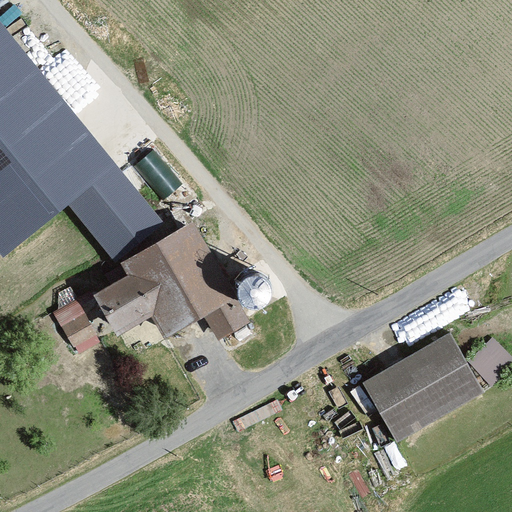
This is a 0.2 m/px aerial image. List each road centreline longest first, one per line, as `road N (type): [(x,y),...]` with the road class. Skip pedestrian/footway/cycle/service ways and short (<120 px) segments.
road 1 (residential): [(333,342),(49,0)]
road 2 (unclassified): [(34,511),(333,342)]
road 3 (unclassified): [(333,342),(511,238)]
